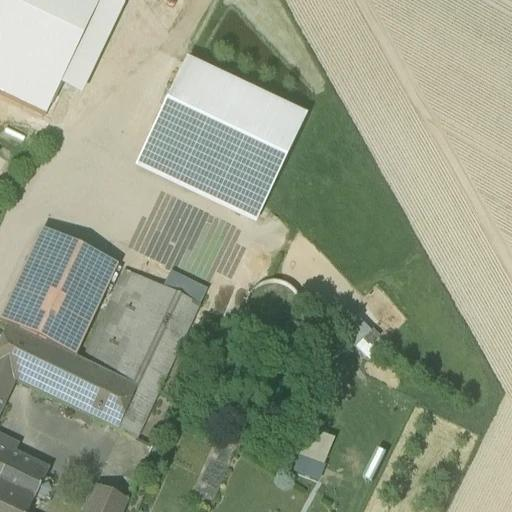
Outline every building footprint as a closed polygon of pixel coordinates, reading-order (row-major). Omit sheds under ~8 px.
[(53,93),(93,7),(96,0),(0,0),(0,107),(38,126),(53,93)] [(93,7),(53,93),(74,103),(115,17),(93,7)] [(302,122),(185,66),(145,151),(262,206),(302,122)] [(262,206),(145,151),(135,172),(251,227),(262,206)] [(0,324),(7,328),(7,329),(73,360),(116,269),(41,233),(0,320),(0,324)] [(12,383),(116,433),(137,391),(112,379),(156,288),(124,272),(81,364),(73,360),(7,329),(0,343),(0,389),(7,394),(12,383)] [(170,273),(162,291),(198,308),(206,291),(170,273)] [(262,340),(273,341),(283,340),(292,334),(298,326),(301,315),(300,305),(296,295),(288,288),(278,284),(267,284),(257,288),(250,295),(245,305),(244,315),(247,326),(253,334),(262,340)] [(162,291),(156,288),(112,379),(137,391),(116,433),(134,442),(198,308),(162,291)] [(337,332),(353,350),(370,335),(354,317),(337,332)] [(0,496),(3,498),(21,461),(0,450),(0,409),(0,408),(0,496)] [(333,442),(307,431),(296,458),(324,470),(333,442)] [(324,470),(296,458),(289,473),(318,486),(324,470)] [(0,511),(28,511),(47,474),(21,461),(3,498),(0,496),(0,511)] [(122,511),(127,504),(94,489),(83,511),(122,511)]
